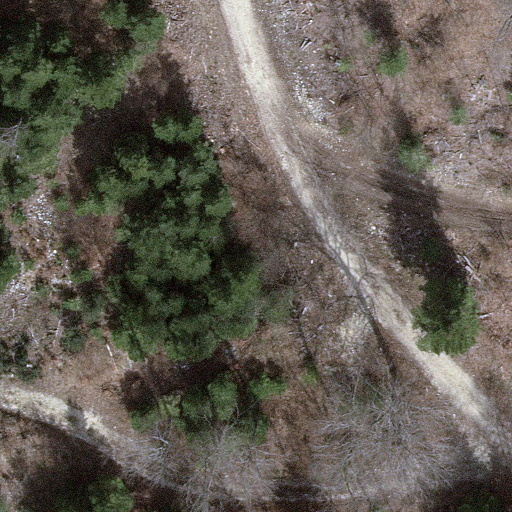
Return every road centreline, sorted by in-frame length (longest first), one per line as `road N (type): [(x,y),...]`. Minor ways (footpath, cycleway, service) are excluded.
road 1 (track): [(511,470),(231,485),(45,406),(0,395)]
road 2 (track): [(282,165),(511,211)]
